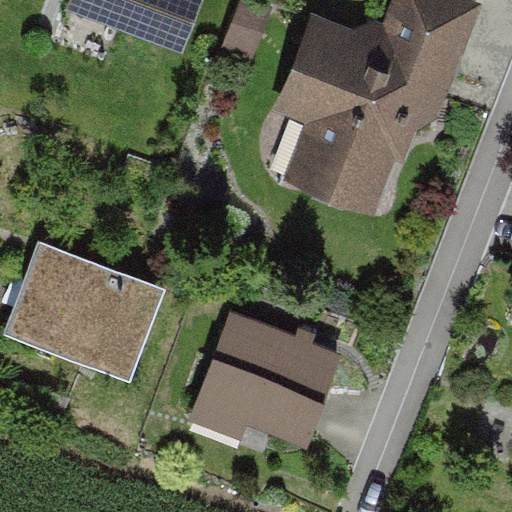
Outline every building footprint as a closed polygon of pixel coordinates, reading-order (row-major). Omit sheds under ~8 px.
[(78,0),(184,38),(197,0),(78,0)] [(277,101),(319,11),(294,0),(245,0),(224,47),(255,61),(244,86),(277,101)] [(317,178),(372,199),(393,144),(402,147),(432,68),(450,61),(470,7),(451,0),(405,0),(392,34),(378,29),(372,44),(320,24),(304,65),(317,70),(302,107),(330,117),(321,140),(330,144),(317,178)] [(171,289),(43,238),(8,325),(137,376),(171,289)] [(343,355),(242,313),(203,409),(304,450),(343,355)]
